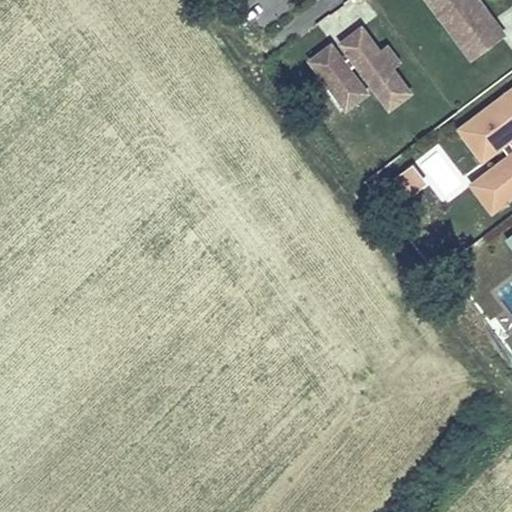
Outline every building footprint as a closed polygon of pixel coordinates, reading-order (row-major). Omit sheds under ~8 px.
[(455,27),(475,55),(504,34),(494,20),(488,25),(479,13),(491,5),(487,0),(434,0),(437,4),(442,0),(447,0),(463,21),(455,27)] [(442,0),(437,4),(455,27),(463,21),(447,0),(442,0)] [(509,30),(491,5),(479,13),(488,25),(494,20),(504,34),(509,30)] [(334,41),(314,56),(326,72),(323,74),(339,96),(362,79),(353,66),(360,61),(392,105),(412,90),(395,66),(403,61),(390,42),(382,48),(365,25),(344,40),(354,52),(346,57),(334,41)] [(369,89),(362,79),(339,96),(346,106),(369,89)] [(508,202),(511,198),(511,92),(465,127),(488,159),(506,145),(511,152),(511,156),(487,175),(508,202)] [(414,165),(406,171),(420,190),(428,184),(414,165)] [(406,171),(397,178),(410,197),(420,190),(406,171)] [(508,202),(487,175),(477,183),(497,210),(508,202)]
